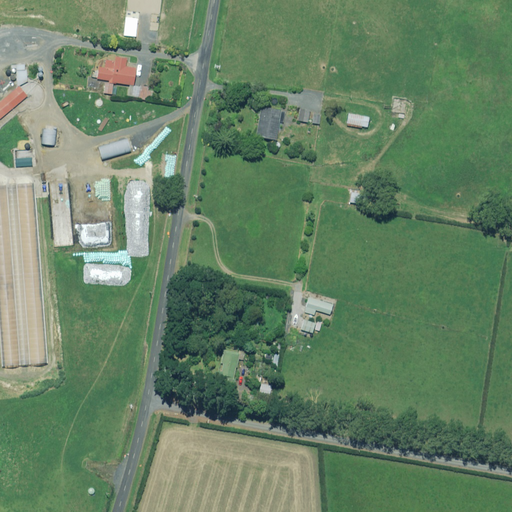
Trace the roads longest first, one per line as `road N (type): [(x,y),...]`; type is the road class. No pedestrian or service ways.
road 1 (unclassified): [(214,0),(152,381),(118,511)]
road 2 (unknown): [(146,408),(511,473)]
